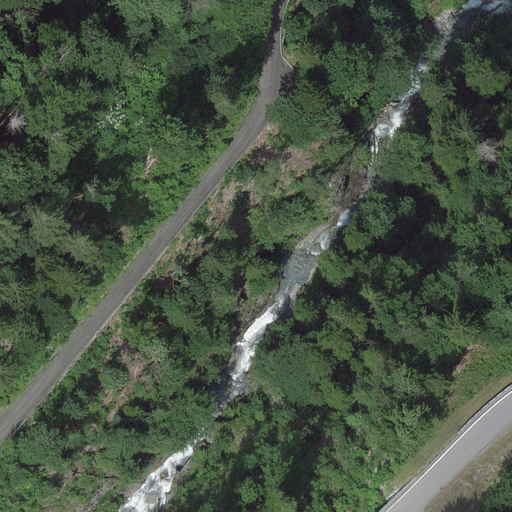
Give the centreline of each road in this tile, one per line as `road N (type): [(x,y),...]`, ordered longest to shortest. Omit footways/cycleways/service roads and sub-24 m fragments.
road 1 (track): [(294,0),(248,140),(0,435)]
road 2 (tertiary): [(402,511),(511,407)]
